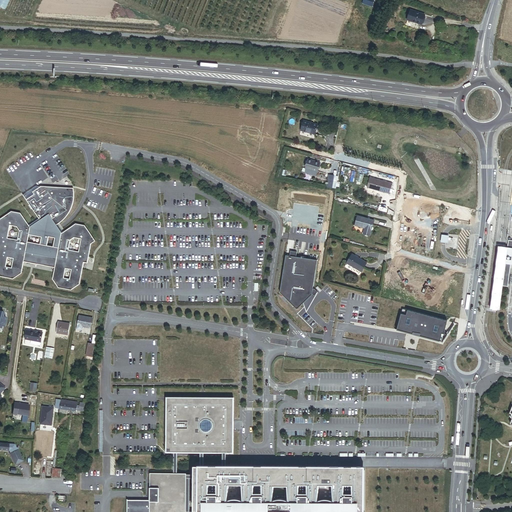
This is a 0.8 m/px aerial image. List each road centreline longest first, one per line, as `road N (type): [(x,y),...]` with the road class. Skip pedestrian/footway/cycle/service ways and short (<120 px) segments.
road 1 (trunk): [(0,64),(207,77),(411,99),(461,112)]
road 2 (trunk): [(462,93),(0,55)]
road 3 (tertiary): [(471,329),(486,154)]
road 4 (unclassified): [(450,363),(317,346)]
road 5 (tertiary): [(458,511),(469,391)]
